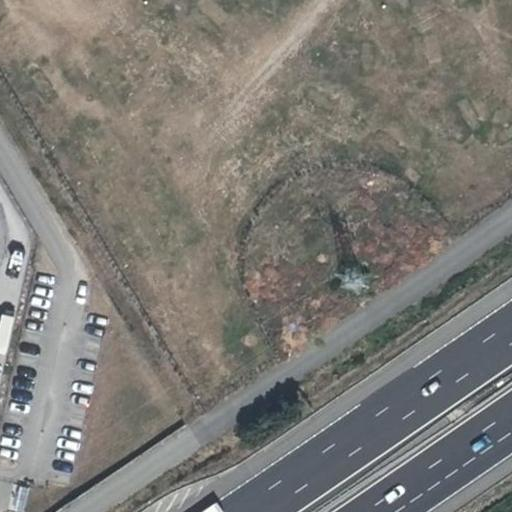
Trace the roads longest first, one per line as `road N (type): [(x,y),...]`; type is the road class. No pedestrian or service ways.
road 1 (unclassified): [(511,221),(81,511)]
road 2 (motorway): [(511,339),(263,511)]
road 3 (motorway): [(386,511),(511,423)]
